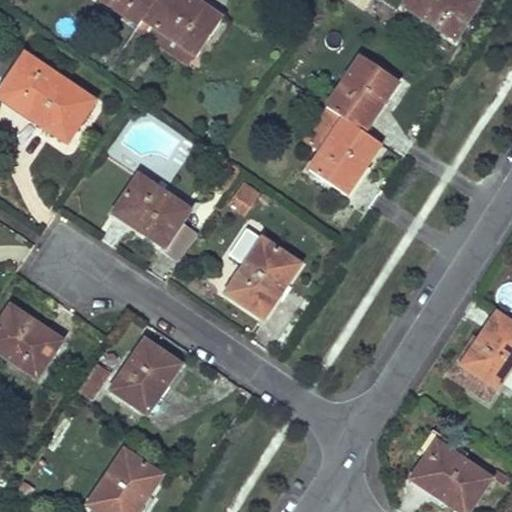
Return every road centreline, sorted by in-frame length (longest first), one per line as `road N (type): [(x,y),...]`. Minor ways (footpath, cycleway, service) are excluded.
road 1 (residential): [(78,270),(138,286),(361,433)]
road 2 (residential): [(511,210),(361,433)]
